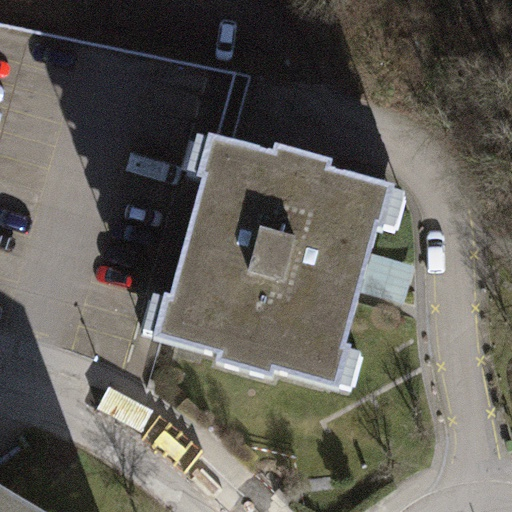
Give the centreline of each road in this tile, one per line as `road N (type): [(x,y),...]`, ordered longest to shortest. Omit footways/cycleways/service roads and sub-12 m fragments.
road 1 (unknown): [(0,369),(72,207),(108,83),(0,74)]
road 2 (residential): [(0,386),(113,426),(213,511)]
